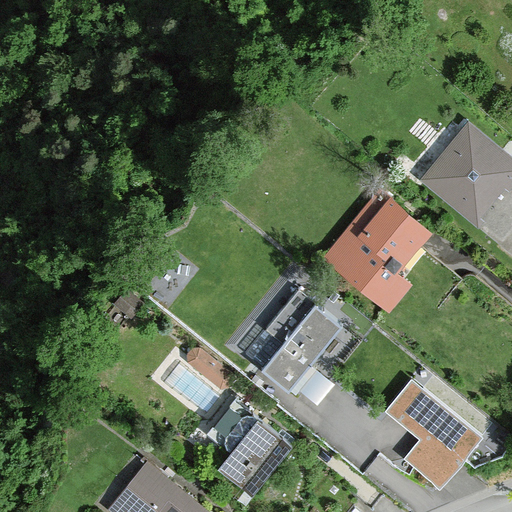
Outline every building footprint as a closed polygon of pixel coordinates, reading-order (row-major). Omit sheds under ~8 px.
[(511,148),(472,117),(423,179),(511,249),(511,148)] [(434,222),(380,179),(320,253),(390,309),(413,280),(397,267),(434,222)] [(133,283),(122,294),(136,308),(147,297),(133,283)] [(261,365),(289,388),(342,322),(313,299),(261,365)] [(189,357),(222,384),(235,369),(202,342),(189,357)] [(480,435),(407,377),(384,406),(418,433),(402,453),(441,484),(480,435)] [(262,415),(219,468),(256,498),(267,485),(300,511),(345,511),(362,491),(334,468),(315,491),(280,463),(296,442),(262,415)] [(218,511),(150,456),(111,504),(120,511),(156,511),(162,505),(170,511),(218,511)]
